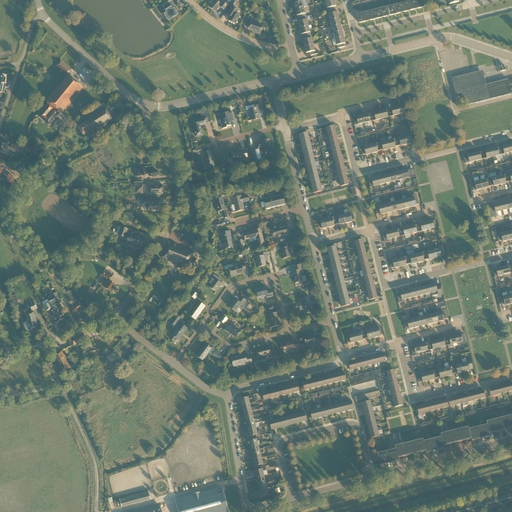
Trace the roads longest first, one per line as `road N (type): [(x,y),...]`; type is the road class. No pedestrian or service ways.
road 1 (residential): [(511,134),(354,174),(339,117),(285,130)]
road 2 (residential): [(313,244),(368,228),(384,286),(511,255)]
road 3 (residential): [(117,309),(156,258),(177,192),(144,121),(146,105)]
road 4 (residential): [(371,478),(352,424),(284,440),(278,449),(290,499)]
road 5 (residential): [(511,375),(412,399),(397,343)]
road 6 (residential): [(371,478),(511,440)]
road 7 (tertiary): [(146,105),(42,14)]
road 8 (residential): [(509,97),(454,111),(439,39)]
road 9 (tertiary): [(272,80),(146,105)]
road 10 (residential): [(227,397),(334,365),(341,356)]
